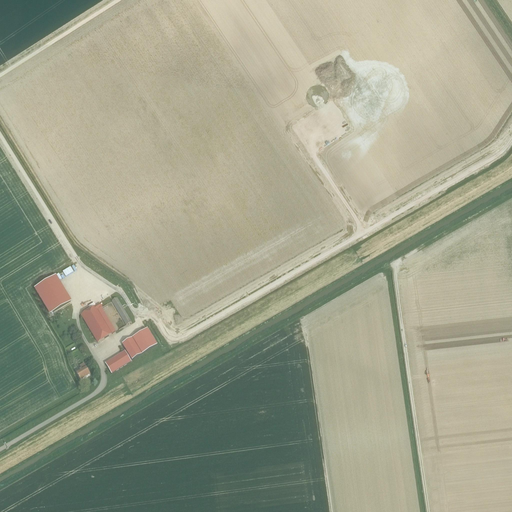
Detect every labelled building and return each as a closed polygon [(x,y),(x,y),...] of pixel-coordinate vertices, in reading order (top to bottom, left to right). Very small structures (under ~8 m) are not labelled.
[(72,302),(56,276),(34,289),(50,315),(72,302)] [(126,326),(131,322),(117,298),(112,302),(126,326)] [(98,343),(112,334),(97,311),(102,308),(100,304),(81,315),(98,343)] [(148,329),(132,339),(132,338),(122,344),(132,360),(157,345),(148,329)] [(112,374),(131,362),(125,352),(105,364),(112,374)] [(81,370),(76,372),(81,381),(90,375),(84,364),(79,367),(81,370)]
